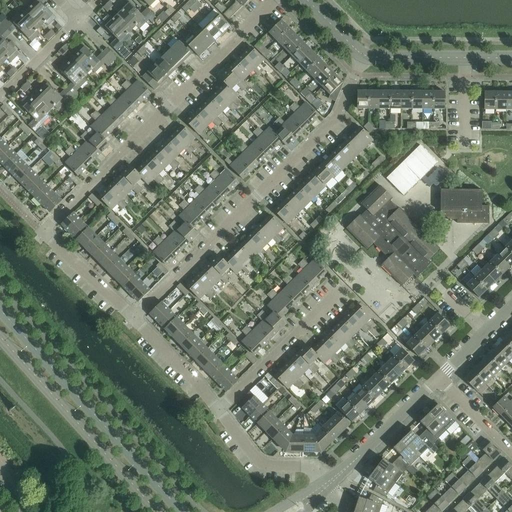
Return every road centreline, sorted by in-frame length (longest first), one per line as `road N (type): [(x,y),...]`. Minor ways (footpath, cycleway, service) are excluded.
road 1 (residential): [(133,319),(42,233),(277,0)]
road 2 (residential): [(133,319),(337,116),(363,56)]
road 3 (secondary): [(183,511),(0,311)]
road 4 (secondary): [(0,333),(161,511)]
road 5 (residential): [(218,409),(344,287)]
road 6 (unclassified): [(334,483),(439,380)]
road 7 (residential): [(334,483),(267,465),(218,409)]
road 8 (residential): [(218,409),(133,319)]
